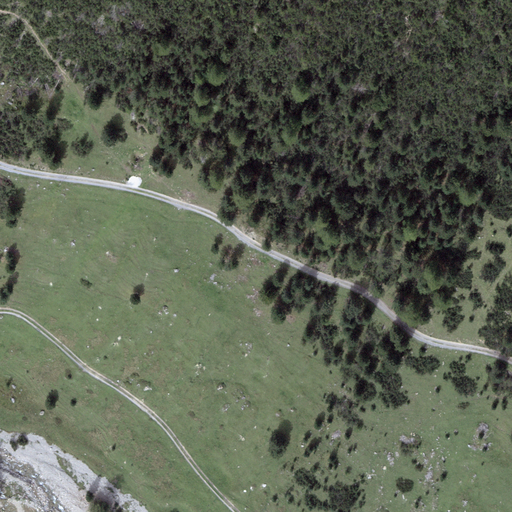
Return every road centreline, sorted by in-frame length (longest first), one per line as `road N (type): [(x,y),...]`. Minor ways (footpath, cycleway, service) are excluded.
road 1 (track): [(0,167),(178,202),(379,304),(426,342),(511,360)]
road 2 (track): [(0,313),(33,320),(146,408),(233,511)]
